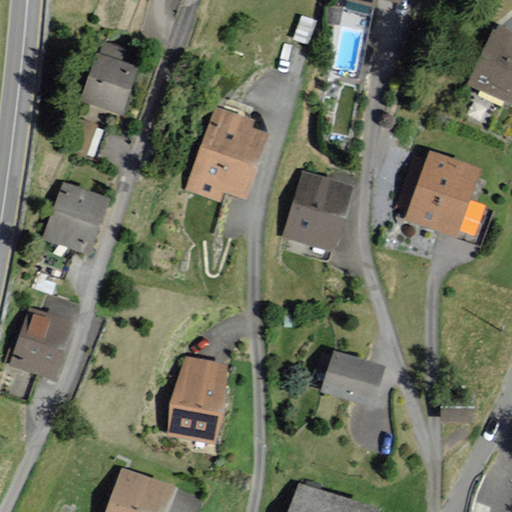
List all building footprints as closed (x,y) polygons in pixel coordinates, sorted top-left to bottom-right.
[(511,28),(494,22),(469,86),(511,102),(511,28)] [(138,67),(96,54),(81,101),(123,114),(138,67)] [(254,119),(216,106),(187,190),(214,199),(218,188),(247,198),(270,133),(251,127),(254,119)] [(89,152),(97,124),(78,118),(70,146),(89,152)] [(483,171),(423,150),(401,214),(461,235),(483,171)] [(350,185),(305,172),(287,234),(333,246),(350,185)] [(111,199),(62,183),(44,237),(93,253),(111,199)] [(77,322),(29,306),(10,363),(58,379),(77,322)] [(387,365),(333,350),(322,389),(376,404),(387,365)] [(229,364),(184,356),(170,434),(215,442),(229,364)] [(170,511),(179,488),(122,468),(106,511),(170,511)] [(378,511),(379,509),(299,482),(288,511),(378,511)]
